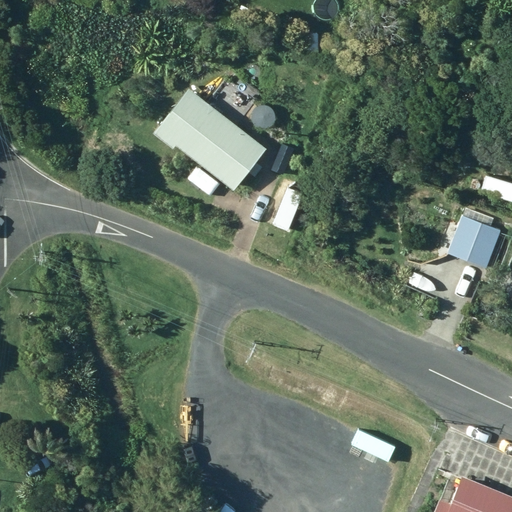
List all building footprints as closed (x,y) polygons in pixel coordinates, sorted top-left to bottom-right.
[(319,54),(318,34),(299,36),(300,55),(319,54)] [(266,151),(189,92),(154,137),(172,151),(174,147),(234,193),(266,151)] [(511,202),(511,184),(486,178),(482,194),(511,203),(511,202)] [(463,215),(447,256),(485,271),(501,230),(463,215)] [(297,225),(271,217),(265,238),(291,245),(297,225)] [(511,511),(511,488),(461,467),(450,496),(438,491),(432,507),(443,511),(511,511)]
